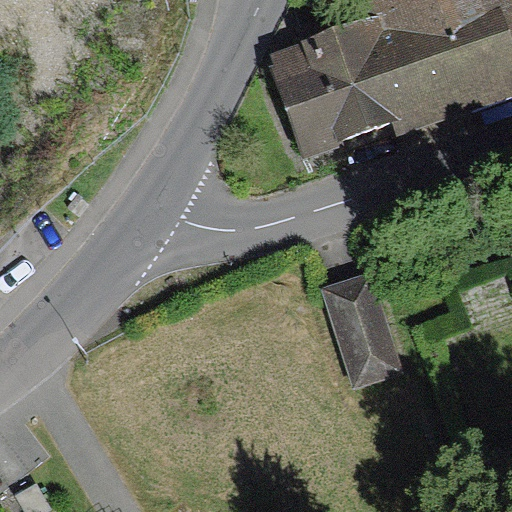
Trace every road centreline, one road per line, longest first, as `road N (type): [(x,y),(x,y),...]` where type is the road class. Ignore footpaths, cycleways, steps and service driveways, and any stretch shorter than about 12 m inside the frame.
road 1 (residential): [(156,203),(182,219),(232,230),(511,145)]
road 2 (residential): [(156,203),(92,285),(0,375)]
road 3 (residential): [(264,0),(156,203)]
